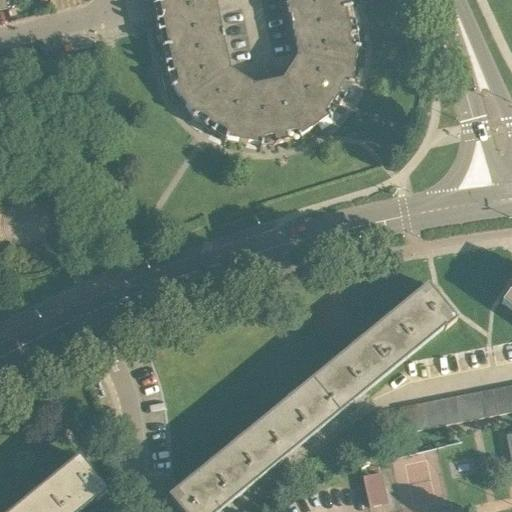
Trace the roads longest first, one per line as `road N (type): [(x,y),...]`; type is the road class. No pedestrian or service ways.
road 1 (tertiary): [(89,313),(252,254),(403,215),(507,199)]
road 2 (tertiary): [(507,199),(493,113),(447,0)]
road 3 (residential): [(139,511),(128,402),(89,313)]
